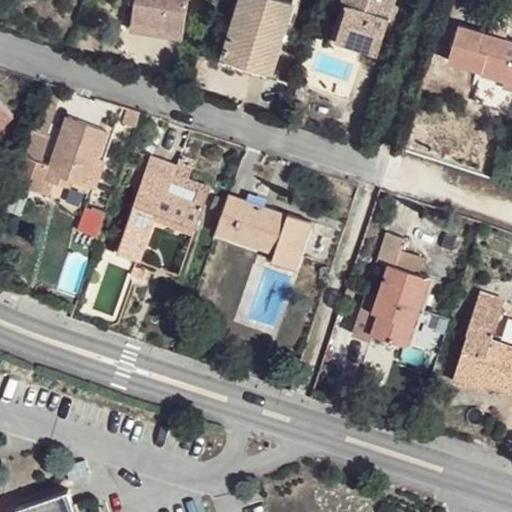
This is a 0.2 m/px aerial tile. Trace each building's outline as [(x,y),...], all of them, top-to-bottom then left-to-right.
[(141,0),(138,22),(190,30),(194,0),(141,0)] [(248,0),(233,51),(262,60),(258,70),(279,76),(299,7),(275,0),(248,0)] [(368,39),(365,51),(382,56),(394,19),(392,18),(398,0),(350,0),(349,4),(340,30),(368,39)] [(190,30),(138,22),(137,30),(189,39),(190,30)] [(336,42),(365,51),(368,39),(340,30),(336,42)] [(477,40),(462,35),(452,71),(485,80),(484,83),(507,89),(505,96),(511,98),(511,49),(507,48),(493,44),(477,40)] [(494,38),(493,44),(507,48),(509,42),(494,38)] [(262,60),(233,51),(230,61),(258,70),(262,60)] [(0,142),(22,123),(0,98),(0,142)] [(49,197),(53,184),(56,177),(79,185),(92,189),(100,168),(112,131),(74,119),(62,154),(48,149),(33,192),(41,194),(49,197)] [(162,217),(203,229),(215,196),(201,191),(198,200),(174,192),(182,168),(157,159),(124,255),(135,259),(146,263),(160,221),(162,217)] [(107,170),(100,168),(92,189),(99,191),(107,170)] [(56,177),(53,184),(77,192),(79,185),(56,177)] [(293,220),(235,198),(224,228),(241,234),(238,241),(282,257),(280,265),(292,270),(304,275),(321,225),(295,217),(293,220)] [(86,205),(77,231),(96,238),(106,212),(86,205)] [(201,236),(203,229),(162,217),(160,221),(201,236)] [(224,228),(222,235),(238,241),(241,234),(224,228)] [(367,303),(358,332),(367,335),(377,338),(379,331),(412,343),(435,275),(426,272),(402,263),(406,249),(410,238),(394,232),(385,258),(394,261),(377,307),(367,303)] [(450,239),(447,249),(457,252),(460,242),(450,239)] [(402,263),(426,272),(431,257),(406,249),(402,263)] [(473,334),(462,369),(487,376),(486,381),(492,383),(511,388),(511,345),(499,341),(511,301),(485,294),(473,334)] [(511,343),(511,320),(509,320),(503,341),(511,343)] [(487,376),(462,369),(458,382),(490,392),(492,383),(486,381),(487,376)] [(73,511),(72,508),(78,506),(72,492),(21,509),(21,511),(73,511)]
